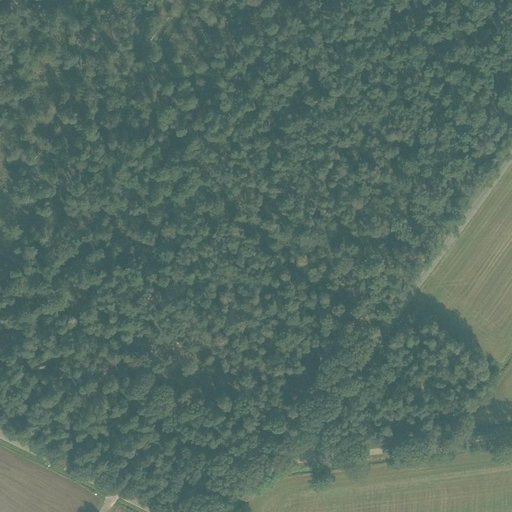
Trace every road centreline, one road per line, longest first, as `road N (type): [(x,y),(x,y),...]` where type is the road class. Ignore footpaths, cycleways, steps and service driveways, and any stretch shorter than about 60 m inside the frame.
road 1 (unclassified): [(511,153),(309,436),(301,463)]
road 2 (unclassified): [(511,435),(301,463)]
road 3 (unclassified): [(0,431),(161,511)]
